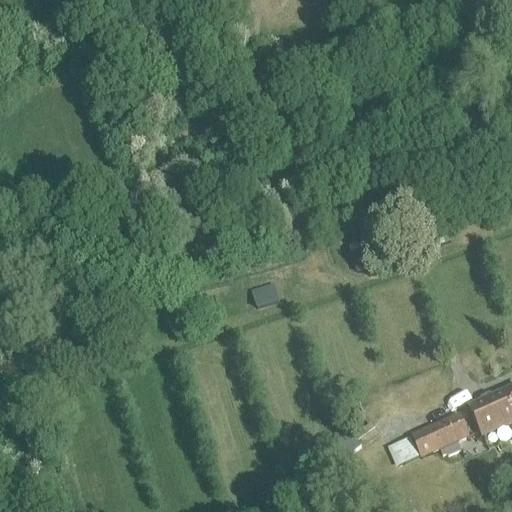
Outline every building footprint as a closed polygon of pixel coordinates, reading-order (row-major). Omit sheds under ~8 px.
[(427,252),(451,243),(444,226),(420,234),(427,252)] [(379,268),(370,240),(347,248),(358,275),(379,268)] [(273,287),(252,293),(257,311),(279,305),(273,287)] [(511,388),(466,408),(481,440),(511,426),(511,388)] [(395,469),(420,459),(420,461),(439,452),(442,458),(447,456),(448,458),(460,452),(457,444),(468,439),(458,417),(410,438),(411,440),(387,451),(395,469)] [(339,442),(342,447),(334,453),(342,464),(379,437),(370,427),(353,439),(349,434),(339,442)]
